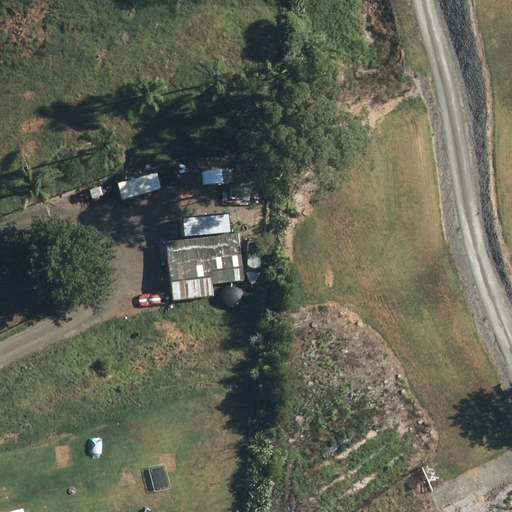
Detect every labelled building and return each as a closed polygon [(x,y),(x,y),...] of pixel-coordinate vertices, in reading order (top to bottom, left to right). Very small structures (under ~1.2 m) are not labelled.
[(230,161),(190,166),(192,183),(232,178),(230,161)] [(157,174),(120,185),(124,200),(161,189),(157,174)] [(224,211),(182,217),(184,234),(226,229),(224,211)] [(240,234),(165,243),(172,301),(215,296),(213,285),(246,281),(240,234)] [(126,511),(148,499),(138,483),(114,497),(123,511),(126,511)]
